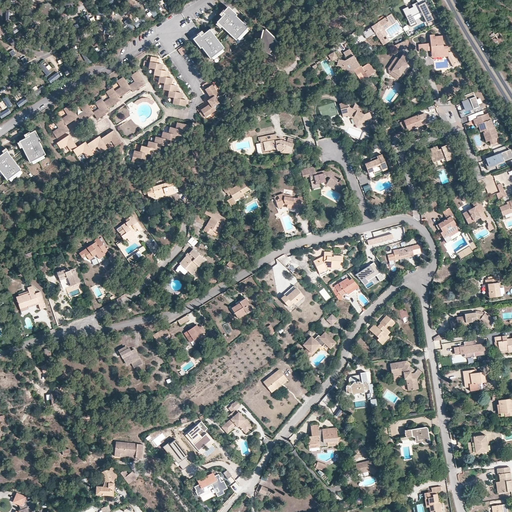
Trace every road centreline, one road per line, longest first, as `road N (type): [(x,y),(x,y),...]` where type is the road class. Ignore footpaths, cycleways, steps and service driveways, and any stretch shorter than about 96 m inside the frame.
road 1 (residential): [(425,274),(403,281),(362,320),(339,367),(277,442),(255,483),(223,511)]
road 2 (residential): [(87,326),(174,314),(282,250),(370,226)]
road 3 (residential): [(425,274),(461,511)]
road 4 (track): [(203,150),(203,139),(238,98),(294,66),(318,27),(372,0)]
road 5 (residential): [(0,131),(152,35),(173,51)]
road 6 (residential): [(416,223),(398,150),(459,127),(479,177)]
road 7 (residential): [(87,326),(175,250),(197,183)]
road 8 (secondary): [(448,0),(511,107)]
